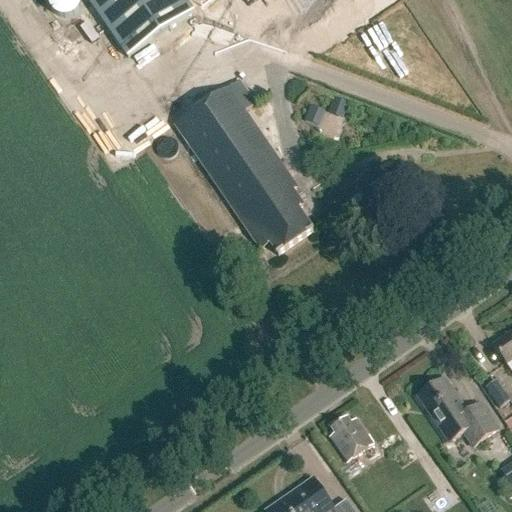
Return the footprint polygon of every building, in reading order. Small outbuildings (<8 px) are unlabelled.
[(185,0),(87,0),(130,62),(197,16),(185,0)] [(196,0),(204,11),(219,0),(196,0)] [(271,246),(280,258),(315,234),(300,212),(305,208),(295,193),(299,190),(247,115),(257,107),(241,84),(177,130),(263,252),(271,246)] [(349,106),(336,101),(331,112),(345,118),(349,106)] [(511,335),(494,348),(507,367),(511,364),(511,335)] [(464,435),(474,449),(498,432),(480,406),(468,414),(445,382),(418,400),(450,445),(464,435)] [(486,391),(501,411),(511,402),(511,401),(498,383),(486,391)] [(336,436),(330,440),(348,465),(374,447),(356,422),(351,426),(347,421),(332,431),(336,436)] [(352,511),(346,503),(333,511),(313,483),(270,511),(352,511)]
